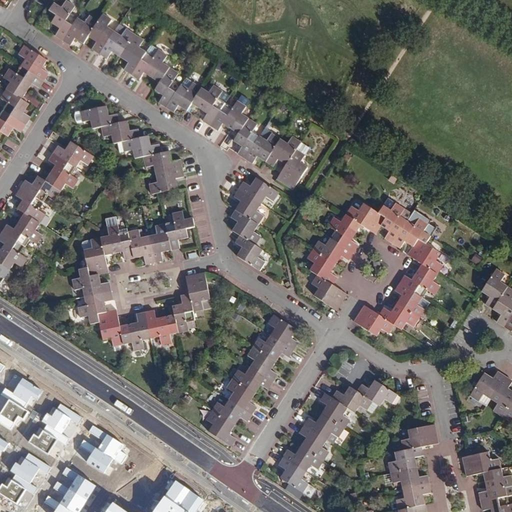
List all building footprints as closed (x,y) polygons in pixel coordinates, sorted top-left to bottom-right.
[(57,36),(64,41),(78,19),(71,14),(76,7),(68,1),(63,9),(55,4),(50,12),(57,16),(52,24),(61,29),(57,36)] [(92,49),(100,54),(115,31),(108,27),(112,20),(103,14),(99,21),(88,37),(97,42),(92,49)] [(84,43),(88,37),(99,21),(90,15),(85,23),(78,19),(64,41),(71,45),(75,38),(84,43)] [(112,52),(121,57),(135,35),(119,24),(115,31),(100,54),(107,59),(112,52)] [(132,75),(147,52),(140,48),(145,41),(135,35),(121,57),(130,63),(125,71),(132,75)] [(78,55),(84,45),(75,40),(70,50),(78,55)] [(27,60),(22,67),(45,82),(49,75),(42,70),(48,60),(26,46),(20,55),(27,60)] [(154,57),(147,52),(132,75),(140,80),(144,73),(153,78),(158,71),(165,75),(170,67),(163,63),(167,55),(159,50),(154,57)] [(11,83),(6,91),(14,96),(19,88),(27,93),(32,85),(40,89),(45,82),(22,67),(17,75),(10,70),(4,79),(11,83)] [(162,104),(167,107),(181,84),(174,80),(178,73),(170,67),(165,75),(158,71),(153,78),(160,83),(155,90),(164,96),(160,103),(162,104)] [(192,103),(199,108),(204,100),(197,96),(202,88),(193,82),(189,89),(181,84),(167,107),(173,111),(174,112),(179,105),(187,111),(192,103)] [(135,95),(147,100),(152,88),(140,83),(135,95)] [(211,126),(226,103),(230,96),(214,85),(210,92),(202,88),(197,96),(204,100),(199,108),(208,114),(203,121),(211,126)] [(3,111),(26,125),(29,121),(31,119),(23,114),(29,105),(22,101),(27,93),(19,88),(14,96),(6,91),(1,100),(8,104),(3,111)] [(245,126),(250,118),(242,113),(246,106),(238,101),(234,108),(226,103),(211,126),(219,131),(223,124),(232,129),(237,121),(245,126)] [(94,129),(102,127),(120,123),(118,115),(110,116),(107,106),(82,112),(75,113),(77,121),(78,123),(83,122),(92,120),(94,129)] [(22,131),(26,125),(3,111),(0,116),(0,134),(2,133),(9,137),(14,128),(21,133),(22,131)] [(237,121),(232,129),(239,134),(235,141),(244,147),(239,154),(246,158),(260,136),(253,132),(258,124),(250,118),(245,126),(237,121)] [(129,121),(120,123),(102,127),(105,137),(113,136),(114,144),(125,142),(141,138),(140,130),(131,131),(129,121)] [(258,156),(267,162),(281,139),(265,129),(260,136),(246,158),(254,163),(258,156)] [(145,157),(163,153),(162,145),(153,147),(151,136),(141,138),(125,142),(127,153),(135,151),(138,159),(145,157)] [(287,164),(301,143),(302,142),(293,137),(289,143),(281,139),(267,162),(271,164),(274,166),(279,159),(287,164)] [(55,153),(77,167),(83,159),(90,163),(94,156),(72,141),(67,148),(60,144),(55,153)] [(301,143),(287,164),(282,173),(278,179),(294,190),(299,183),(308,167),(302,163),(311,149),(301,143)] [(158,174),(184,168),(182,160),(173,162),(171,151),(163,153),(145,157),(147,168),(156,166),(158,174)] [(72,175),(77,167),(55,153),(50,160),(57,165),(51,173),(59,178),(54,186),(62,191),(67,183),(75,188),(80,180),(72,175)] [(77,177),(80,172),(84,174),(88,166),(81,162),(74,175),(77,177)] [(186,177),(184,168),(158,174),(160,183),(151,184),(153,195),(160,193),(179,189),(177,179),(186,177)] [(25,182),(22,187),(44,202),(49,195),(56,199),(62,191),(54,186),(59,178),(51,173),(46,181),(39,176),(34,185),(26,180),(25,182)] [(244,182),(239,190),(262,205),(266,197),(274,202),(280,193),(258,179),(252,187),(244,182)] [(34,218),(42,223),(47,214),(39,209),(44,202),(22,187),(17,193),(16,195),(23,199),(18,208),(26,213),(21,221),(29,225),(34,218)] [(262,205),(239,190),(235,197),(242,201),(236,210),(259,225),(264,216),(257,211),(262,205)] [(386,238),(394,243),(409,220),(413,212),(398,202),(393,210),(386,206),(380,214),(388,218),(383,225),(391,230),(386,238)] [(377,234),(383,225),(388,218),(380,214),(365,203),(361,210),(354,206),(348,215),(355,219),(350,227),(357,231),(362,224),(377,234)] [(259,225),(236,210),(231,217),(238,222),(233,231),(240,236),(256,246),(261,237),(254,232),(259,225)] [(167,223),(173,249),(181,247),(179,240),(189,238),(187,230),(196,228),(194,218),(186,220),(184,211),(174,213),(175,221),(167,223)] [(111,235),(101,237),(103,246),(112,244),(114,253),(124,251),(125,259),(135,257),(129,231),(120,233),(117,217),(118,217),(118,214),(115,215),(115,216),(107,217),(109,227),(111,235)] [(351,241),(357,231),(350,227),(355,219),(348,215),(346,214),(341,222),(334,218),(329,226),(336,230),(331,238),(353,253),(358,245),(351,241)] [(409,220),(394,243),(401,248),(406,240),(414,245),(416,245),(420,239),(427,243),(432,235),(425,231),(430,223),(421,217),(416,224),(409,220)] [(29,225),(21,221),(16,229),(9,225),(5,232),(27,247),(32,240),(39,244),(44,235),(37,231),(42,223),(34,218),(29,225)] [(163,251),(173,249),(167,223),(157,226),(158,234),(150,236),(156,263),(161,262),(165,261),(163,251)] [(156,263),(150,236),(141,238),(139,229),(129,231),(135,257),(144,255),(146,265),(150,264),(156,263)] [(0,240),(6,244),(0,253),(8,258),(3,265),(11,270),(16,263),(23,268),(29,259),(22,254),(27,247),(5,232),(0,239),(0,240)] [(256,246),(240,236),(235,243),(243,248),(237,256),(260,271),(265,262),(258,257),(263,250),(256,246)] [(105,255),(114,253),(112,244),(103,246),(101,237),(91,239),(93,248),(84,250),(88,267),(90,276),(98,274),(109,272),(107,266),(105,255)] [(348,260),(353,253),(331,238),(326,245),(319,240),(313,249),(335,264),(341,255),(348,260)] [(441,253),(427,243),(420,239),(416,245),(414,245),(408,255),(424,264),(419,272),(426,277),(431,269),(438,274),(444,265),(437,260),(441,253)] [(309,270),(318,275),(332,284),(336,277),(329,273),(335,264),(313,249),(307,259),(314,263),(309,270)] [(8,258),(0,253),(0,275),(5,279),(11,270),(3,265),(8,258)] [(90,276),(88,267),(79,269),(81,278),(72,280),(74,290),(83,288),(85,297),(111,291),(109,284),(109,282),(100,284),(98,274),(90,276)] [(486,305),(494,309),(508,286),(502,282),(506,274),(497,268),(492,275),(482,291),(492,297),(486,305)] [(406,276),(400,284),(423,299),(429,291),(437,296),(442,288),(435,283),(440,275),(438,274),(431,269),(426,277),(419,272),(413,281),(406,276)] [(186,277),(189,294),(193,312),(213,307),(205,273),(186,277)] [(332,284),(318,275),(312,284),(318,288),(314,295),(337,310),(347,294),(332,284)] [(423,299),(400,284),(396,291),(404,296),(398,305),(421,320),(426,311),(419,306),(423,299)] [(497,322),(504,327),(511,314),(511,288),(508,286),(494,309),(502,315),(497,322)] [(90,324),(100,322),(98,313),(106,311),(104,302),(113,300),(112,297),(111,291),(85,297),(87,306),(78,307),(80,317),(88,315),(90,324)] [(193,312),(189,294),(187,295),(181,296),(183,304),(173,307),(175,316),(166,318),(168,326),(176,324),(178,333),(188,331),(186,322),(195,320),(193,312)] [(415,329),(421,320),(398,305),(392,313),(385,308),(380,316),(394,325),(403,331),(407,324),(415,329)] [(394,325),(380,316),(364,306),(354,321),(377,336),(381,329),(388,334),(394,325)] [(114,347),(124,345),(122,336),(131,334),(129,326),(121,328),(117,309),(106,311),(98,313),(100,322),(103,340),(112,338),(114,347)] [(152,312),(146,313),(152,339),(160,338),(162,346),(172,344),(170,336),(179,334),(178,333),(176,324),(168,326),(166,318),(157,320),(155,311),(152,312)] [(139,324),(129,326),(131,334),(122,336),(124,345),(133,343),(135,352),(146,349),(144,341),(152,339),(146,313),(140,314),(137,315),(139,324)] [(272,336),(294,351),(299,343),(292,339),(298,329),(275,315),(269,324),(277,329),(272,336)] [(294,351),(272,336),(268,343),(261,338),(254,348),(276,362),(282,353),(290,357),(294,351)] [(256,361),(252,368),(274,382),(278,376),(271,371),(276,362),(254,348),(249,357),(256,361)] [(240,370),(234,379),(256,393),(261,385),(269,390),(274,382),(252,368),(248,375),(240,370)] [(486,396),(493,401),(507,379),(502,375),(500,374),(495,381),(486,376),(472,398),(481,404),(486,396)] [(44,391),(23,379),(14,394),(5,388),(2,394),(24,408),(27,404),(34,408),(44,391)] [(256,393),(234,379),(228,388),(236,393),(231,400),(253,414),(258,407),(250,403),(256,393)] [(495,414),(504,419),(511,406),(511,392),(510,390),(511,386),(511,382),(507,379),(493,401),(500,406),(495,414)] [(359,393),(381,407),(386,400),(393,405),(399,396),(378,382),(377,381),(371,390),(364,385),(359,393)] [(375,417),(381,407),(359,393),(353,402),(345,397),(340,405),(349,410),(363,419),(367,412),(375,417)] [(344,417),(349,410),(340,405),(334,400),(333,399),(326,395),(322,402),(329,407),(323,416),(346,430),(352,421),(344,417)] [(249,421),(253,414),(231,400),(227,407),(219,402),(213,411),(236,425),(241,416),(249,421)] [(29,413),(9,401),(0,414),(0,423),(10,430),(13,426),(19,430),(29,413)] [(83,418),(61,404),(53,417),(48,414),(43,422),(47,425),(39,438),(33,434),(27,443),(48,456),(58,440),(67,445),(83,418)] [(230,434),(236,425),(213,411),(208,420),(216,424),(211,432),(232,446),(238,438),(230,434)] [(310,419),(305,427),(328,442),(333,434),(341,439),(346,430),(323,416),(318,424),(310,419)] [(401,440),(403,452),(420,448),(438,444),(434,425),(408,431),(409,439),(401,440)] [(324,449),(328,442),(305,427),(301,434),(309,439),(303,448),(325,462),(331,453),(324,449)] [(125,447),(107,435),(87,465),(105,476),(125,447)] [(10,444),(0,438),(0,460),(0,461),(10,444)] [(320,470),(325,462),(303,448),(298,456),(290,451),(285,459),(307,474),(313,466),(320,470)] [(420,448),(403,452),(394,454),(395,462),(388,464),(390,475),(415,469),(413,459),(422,457),(420,448)] [(52,467),(32,454),(22,469),(14,463),(10,469),(33,483),(36,479),(42,483),(52,467)] [(494,473),(502,471),(500,461),(492,463),(490,454),(464,459),(468,479),(486,475),(487,483),(496,481),(494,473)] [(303,481),(307,474),(285,459),(280,466),(287,471),(282,480),(304,494),(310,485),(303,481)] [(400,483),(402,492),(428,486),(427,478),(418,480),(415,469),(390,475),(392,485),(400,483)] [(504,471),(502,471),(494,473),(496,481),(487,483),(489,493),(481,494),(483,503),(510,498),(508,490),(511,489),(511,478),(506,479),(504,471)] [(81,511),(98,486),(80,474),(55,511),(81,511)] [(39,489),(16,475),(8,488),(1,486),(0,487),(0,493),(20,506),(23,501),(29,505),(39,489)] [(199,511),(206,502),(177,481),(154,511),(132,511),(113,501),(105,511),(199,511)] [(395,502),(397,511),(423,506),(421,497),(430,495),(428,486),(402,492),(403,500),(395,502)] [(511,511),(511,507),(510,498),(483,503),(484,511),(491,511),(493,511),(511,511)]
